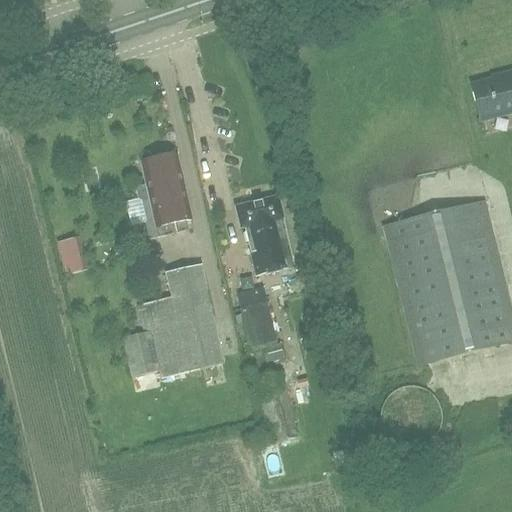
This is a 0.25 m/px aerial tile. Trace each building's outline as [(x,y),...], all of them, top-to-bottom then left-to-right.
[(511,73),(504,76),(506,81),(473,90),(480,119),(511,110),(511,73)] [(142,163),(147,186),(139,187),(136,191),(138,199),(141,201),(146,224),(145,224),(148,240),(164,237),(162,227),(190,221),(176,156),(142,163)] [(257,278),(274,274),(277,289),(298,284),(294,269),(277,198),(235,208),(240,230),(245,229),(257,278)] [(419,368),(511,344),(511,318),(483,204),(383,229),(419,368)] [(137,386),(160,380),(224,365),(201,267),(164,275),(170,300),(143,307),(142,306),(134,308),(140,335),(121,340),(131,379),(135,378),(137,386)] [(250,350),(276,343),(266,303),(240,310),(250,350)] [(269,446),(298,439),(282,376),(253,384),(269,446)] [(418,389),(412,388),(407,389),(401,390),(396,392),(392,395),(388,399),(385,403),(382,408),(381,413),(380,419),(381,424),(382,429),(385,434),(388,439),(392,442),(396,445),(401,448),(407,449),(412,449),(417,448),(423,447),(427,444),(432,441),(435,437),(438,432),(440,427),(441,422),(441,416),(440,411),(438,406),(435,401),(432,397),(428,393),(423,391),(418,389)]
